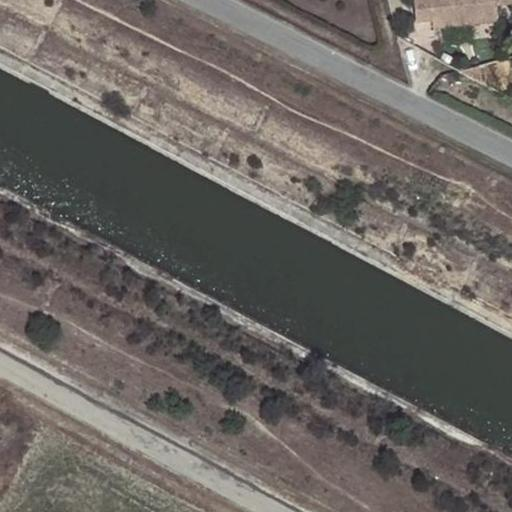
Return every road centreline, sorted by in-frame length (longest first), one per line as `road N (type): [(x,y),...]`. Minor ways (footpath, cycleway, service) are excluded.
road 1 (unclassified): [(511,149),(214,0)]
road 2 (unclassified): [(0,367),(259,511)]
